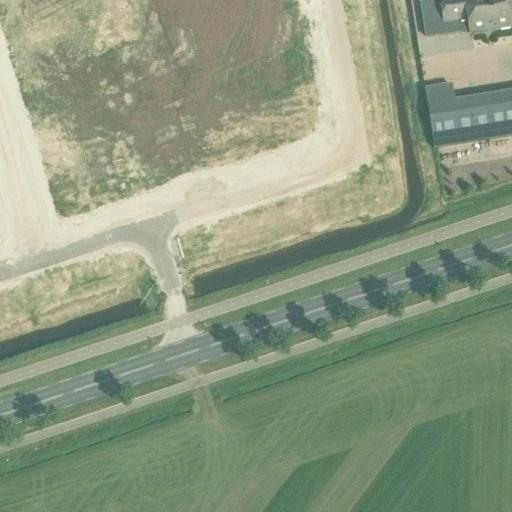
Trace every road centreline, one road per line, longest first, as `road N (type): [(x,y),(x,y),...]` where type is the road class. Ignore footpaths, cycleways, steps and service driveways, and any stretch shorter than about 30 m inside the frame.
road 1 (secondary): [(0,412),(511,246)]
road 2 (residential): [(44,261),(353,154),(330,0)]
road 3 (residential): [(44,261),(0,114)]
